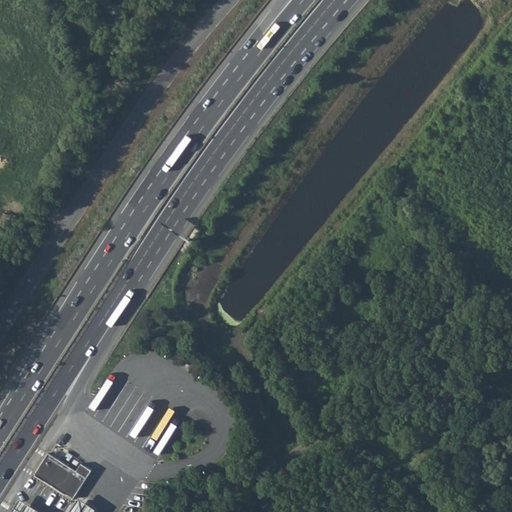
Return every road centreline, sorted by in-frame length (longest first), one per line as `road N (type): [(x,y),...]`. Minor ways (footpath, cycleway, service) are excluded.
road 1 (trunk): [(0,478),(171,213),(334,0)]
road 2 (trunk): [(251,60),(0,432)]
road 3 (track): [(73,0),(89,39),(122,51),(139,42),(167,0)]
